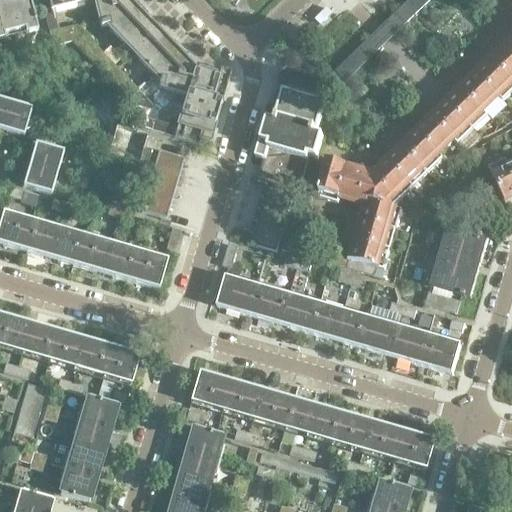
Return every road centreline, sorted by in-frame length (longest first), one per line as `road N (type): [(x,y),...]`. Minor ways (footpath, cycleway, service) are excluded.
road 1 (residential): [(179,335),(253,76),(251,41)]
road 2 (residential): [(468,420),(179,335)]
road 3 (unclassified): [(264,131),(370,162),(438,93)]
road 4 (residential): [(179,335),(0,284)]
road 5 (residential): [(130,511),(179,335)]
road 6 (residential): [(468,420),(511,272)]
road 7 (unclassified): [(438,93),(347,0)]
road 8 (unclassified): [(438,93),(508,29),(503,0)]
